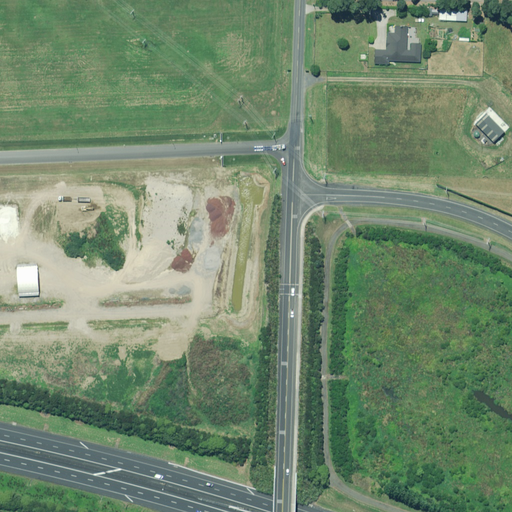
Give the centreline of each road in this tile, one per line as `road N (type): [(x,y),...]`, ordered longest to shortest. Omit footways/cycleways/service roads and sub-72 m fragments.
road 1 (track): [(511,259),(452,233),(368,220),(355,220),(330,248),(328,469),(342,488),(396,511)]
road 2 (tertiary): [(283,511),(293,193)]
road 3 (motorway): [(0,434),(286,511)]
road 4 (motorway): [(221,511),(0,458)]
road 5 (unclassified): [(511,232),(431,203),(293,193)]
road 6 (tertiary): [(293,193),(299,0)]
